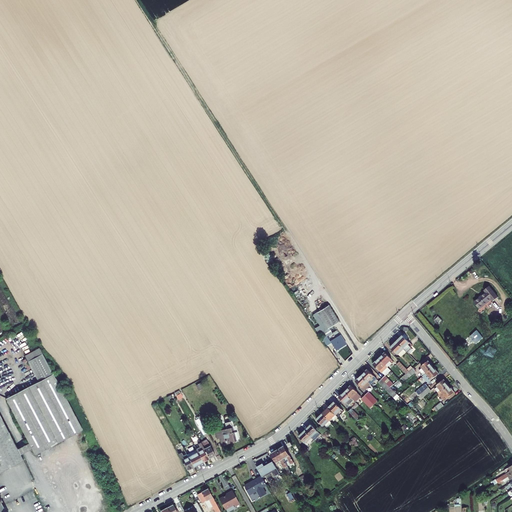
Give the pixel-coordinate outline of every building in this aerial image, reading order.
[(483,293),(471,303),(476,309),(488,300),(490,302),(495,298),(485,287),(481,291),(483,293)] [(321,313),(307,321),(313,332),(318,330),(321,335),(330,328),(321,313)] [(407,346),(400,339),(389,349),(399,360),(408,351),(405,348),(407,346)] [(336,341),(325,348),(331,357),(341,350),(336,341)] [(0,511),(5,511),(0,501),(0,471),(31,456),(28,449),(38,444),(41,450),(88,426),(50,353),(48,347),(35,353),(47,379),(13,396),(35,438),(25,444),(4,401),(0,402),(0,511)] [(383,354),(372,365),(378,372),(390,361),(383,354)] [(437,371),(426,359),(418,366),(424,372),(421,375),(426,381),(437,371)] [(412,369),(399,380),(401,382),(404,380),(406,381),(415,372),(412,369)] [(366,371),(355,382),(361,389),(373,378),(366,371)] [(383,377),(377,382),(382,388),(388,382),(383,377)] [(442,377),(436,384),(447,396),(453,390),(442,377)] [(431,389),(426,383),(416,392),(418,395),(421,393),(424,396),(431,389)] [(350,387),(338,397),(344,405),(356,394),(350,387)] [(363,395),(360,398),(365,403),(367,401),(372,406),(375,403),(367,394),(364,397),(363,395)] [(333,402),(316,419),(321,426),(328,420),(329,422),(341,411),(333,402)] [(442,402),(435,406),(438,410),(445,405),(442,402)] [(202,435),(206,433),(200,418),(196,420),(202,435)] [(312,427),(300,437),(305,443),(317,433),(312,427)] [(218,431),(212,431),(215,443),(220,442),(221,448),(233,445),(231,431),(218,433),(218,431)] [(182,452),(178,454),(187,471),(216,455),(209,441),(202,444),(201,442),(198,443),(202,449),(185,458),(182,452)] [(284,448),(271,455),(277,465),(280,463),(283,469),(286,468),(283,462),(286,460),(290,466),(293,464),(284,448)] [(274,477),(279,474),(272,461),(263,467),(259,460),(253,463),(262,478),(271,472),(274,477)] [(260,478),(243,487),(249,496),(255,492),(259,499),(264,496),(261,490),(265,487),(260,478)] [(220,494),(216,496),(222,507),(231,502),(232,504),(237,501),(229,488),(223,492),(222,493),(222,494),(220,495),(220,494)] [(219,511),(209,490),(203,493),(208,503),(210,502),(215,511),(219,511)]
